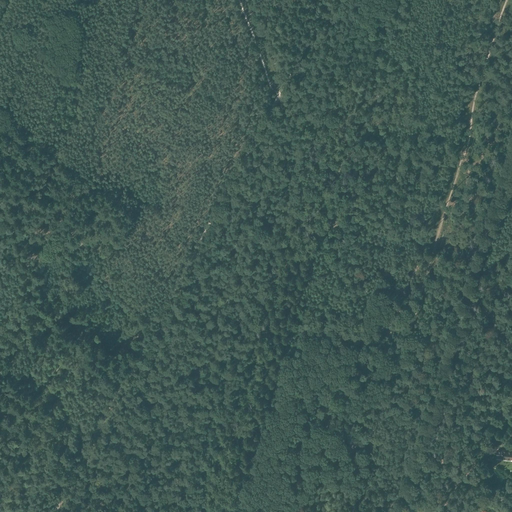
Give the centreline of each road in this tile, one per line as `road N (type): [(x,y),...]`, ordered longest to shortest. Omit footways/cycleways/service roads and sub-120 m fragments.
road 1 (unknown): [(54,511),(334,0)]
road 2 (track): [(507,0),(375,427),(326,464),(307,511)]
road 3 (track): [(77,171),(135,0)]
road 4 (track): [(79,457),(191,511)]
road 5 (track): [(38,0),(0,115)]
